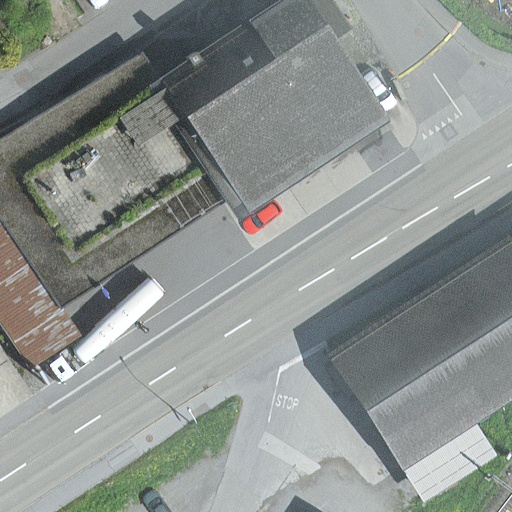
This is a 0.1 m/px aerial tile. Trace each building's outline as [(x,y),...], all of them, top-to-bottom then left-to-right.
[(226,204),(375,108),(336,49),(322,27),(338,17),(327,0),(288,0),(198,60),(194,54),(187,59),(191,64),(161,84),(126,107),(105,76),(0,140),(0,148),(72,258),(96,263),(134,238),(172,213),(176,189),(204,170),(226,204)] [(126,107),(161,84),(141,53),(105,76),(126,107)] [(226,204),(234,217),(382,120),(375,108),(226,204)] [(96,263),(72,258),(0,148),(0,327),(29,372),(78,340),(60,312),(226,204),(204,170),(176,189),(172,213),(134,238),(96,263)] [(511,243),(336,359),(402,459),(461,421),(511,387),(511,243)] [(402,459),(424,493),(483,454),(461,421),(402,459)]
